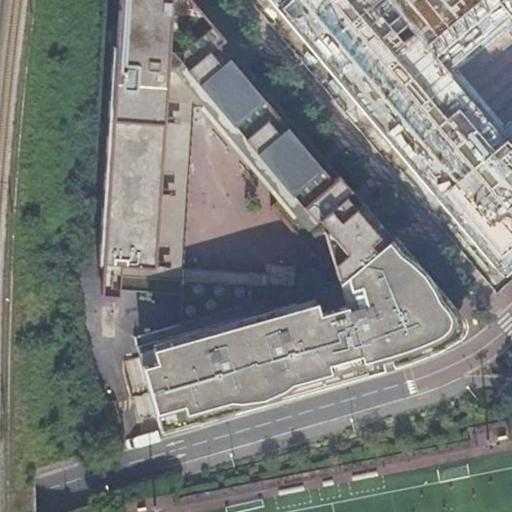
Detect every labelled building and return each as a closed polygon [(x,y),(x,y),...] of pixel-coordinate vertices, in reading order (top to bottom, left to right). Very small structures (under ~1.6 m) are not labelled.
[(281,197),(270,206),(332,281),(340,279),(341,280),(346,275),(391,238),(245,65),(238,71),(203,29),(167,27),(169,0),(118,0),(115,45),(101,264),(118,265),(117,290),(180,294),(182,268),(192,106),(205,107),(281,197)] [(203,29),(238,71),(245,65),(203,16),(189,0),(169,0),(167,27),(203,29)] [(511,0),(267,0),(500,276),(511,264),(511,0)] [(111,45),(96,264),(101,264),(115,45),(111,45)] [(66,220),(83,221),(85,180),(67,180),(66,220)] [(314,297),(255,313),(278,395),(301,389),(365,371),(362,361),(389,354),(390,358),(448,333),(451,316),(409,267),(413,264),(408,258),(396,244),(391,238),(346,275),(355,306),(347,309),(346,306),(319,313),(314,297)] [(101,264),(99,294),(116,295),(117,290),(118,265),(101,264)] [(294,266),(268,264),(267,273),(266,285),(293,286),(294,266)] [(448,333),(390,358),(392,363),(411,357),(428,350),(450,338),(455,334),(457,330),(458,327),(458,321),(457,317),(413,264),(409,267),(451,316),(448,333)] [(267,273),(182,268),(180,294),(178,325),(265,300),(266,285),(267,273)] [(355,306),(346,275),(341,280),(339,281),(346,306),(347,309),(355,306)] [(255,313),(223,322),(246,404),(278,395),(255,313)] [(223,322),(136,347),(160,429),(179,423),(246,404),(223,322)] [(392,363),(389,354),(362,361),(365,371),(379,367),(392,363)] [(104,404),(117,440),(125,438),(115,401),(104,404)]
